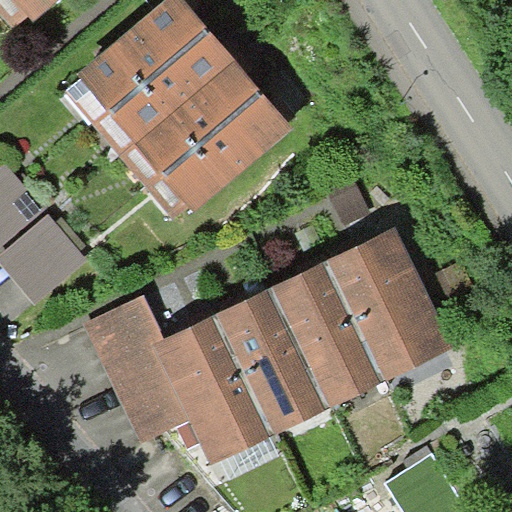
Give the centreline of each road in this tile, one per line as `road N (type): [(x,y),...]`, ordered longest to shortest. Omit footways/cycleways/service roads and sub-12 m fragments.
road 1 (tertiary): [(511,188),(391,0)]
road 2 (residential): [(0,346),(145,511)]
